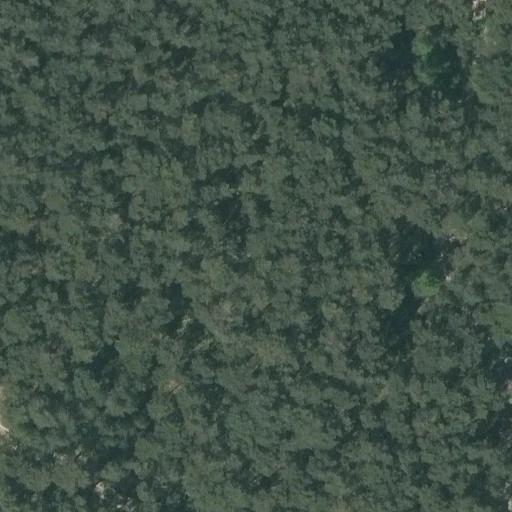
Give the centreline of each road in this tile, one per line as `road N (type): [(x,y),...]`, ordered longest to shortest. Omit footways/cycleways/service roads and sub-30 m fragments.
road 1 (track): [(490,511),(507,447),(508,356),(442,284),(434,233),(474,54),(473,0)]
road 2 (track): [(0,431),(142,511)]
